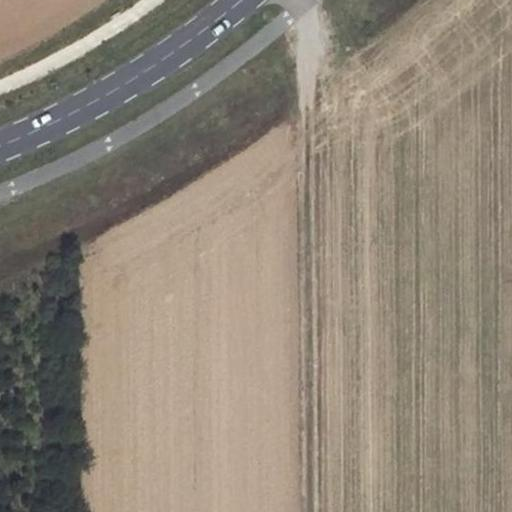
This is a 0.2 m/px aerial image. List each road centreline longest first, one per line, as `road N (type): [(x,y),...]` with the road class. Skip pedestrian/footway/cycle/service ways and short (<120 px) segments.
road 1 (track): [(301,0),(308,28),(312,511)]
road 2 (tertiary): [(0,145),(159,56),(231,0)]
